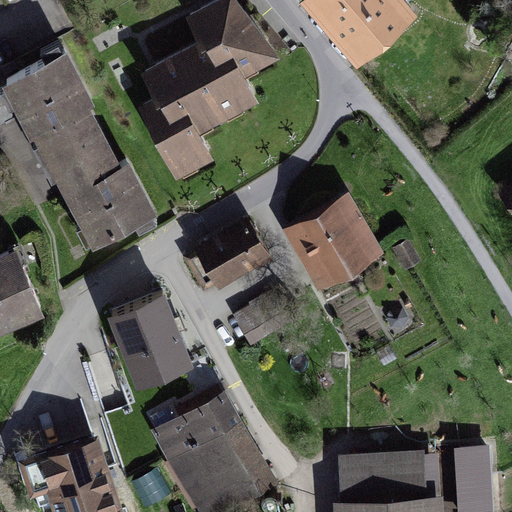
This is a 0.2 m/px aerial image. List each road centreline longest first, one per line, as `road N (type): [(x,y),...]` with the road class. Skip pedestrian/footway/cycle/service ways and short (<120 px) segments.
road 1 (residential): [(331,57),(338,94),(331,123),(306,155),(90,295)]
road 2 (track): [(511,305),(433,179),(331,57)]
